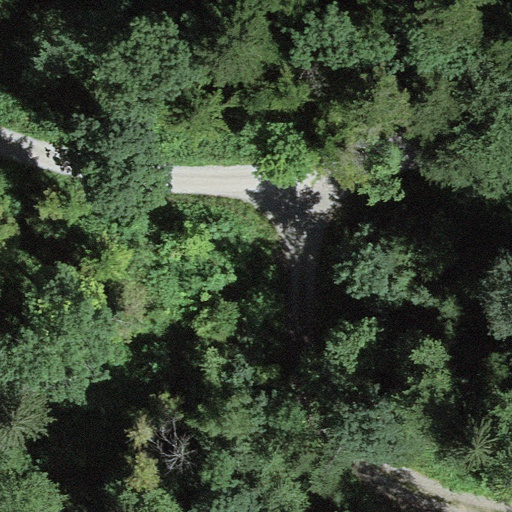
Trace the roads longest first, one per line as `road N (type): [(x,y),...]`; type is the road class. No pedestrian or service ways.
road 1 (track): [(511,156),(421,161),(331,180),(79,168),(0,141)]
road 2 (track): [(331,180),(310,237),(302,300),(314,408),(397,494),(476,511)]
